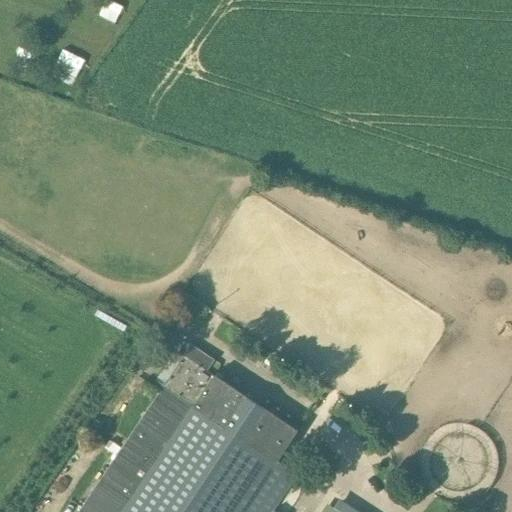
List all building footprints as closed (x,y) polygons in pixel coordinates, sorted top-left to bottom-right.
[(8,54),(33,60),(38,40),(13,34),(8,54)] [(75,80),(83,58),(62,50),(53,71),(75,80)] [(174,304),(201,323),(210,311),(183,290),(174,304)] [(166,380),(79,511),(272,511),(298,474),(278,461),(297,430),(213,374),(207,370),(214,359),(191,344),(167,381),(166,380)] [(342,511),(328,503),(322,511),(342,511)]
